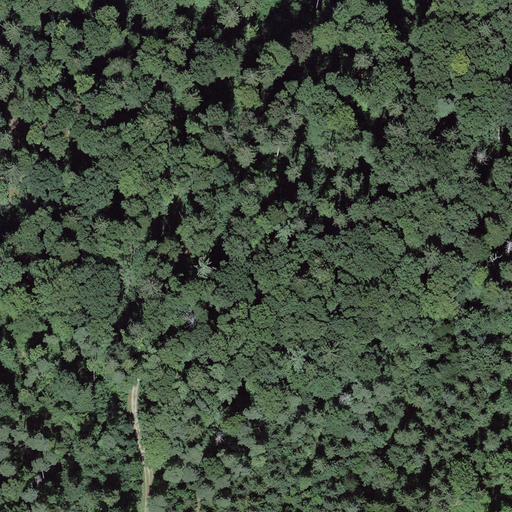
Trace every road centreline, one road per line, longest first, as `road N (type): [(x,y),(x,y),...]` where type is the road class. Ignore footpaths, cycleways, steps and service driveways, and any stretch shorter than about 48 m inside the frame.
road 1 (track): [(128,413),(139,356),(159,324),(204,286),(332,261),(376,261),(405,267),(485,309),(511,310)]
road 2 (track): [(482,23),(453,59),(409,72),(244,29),(172,0)]
road 3 (track): [(511,9),(408,42),(367,29),(321,0)]
